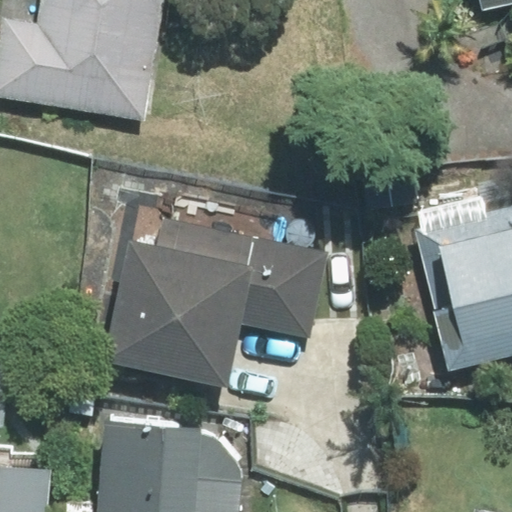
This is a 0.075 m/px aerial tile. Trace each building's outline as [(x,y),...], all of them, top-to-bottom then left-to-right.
[(0,104),(140,123),(155,0),(32,0),(29,29),(0,24),(0,104)] [(511,0),(473,0),(476,10),(511,3),(511,0)] [(511,204),(406,230),(440,372),(511,355),(511,204)] [(88,366),(213,392),(227,322),(302,337),(319,255),(153,220),(145,254),(112,248),(88,366)] [(189,425),(95,421),(89,511),(233,511),(235,468),(204,431),(188,431),(189,425)] [(36,511),(40,468),(0,465),(0,511),(36,511)]
